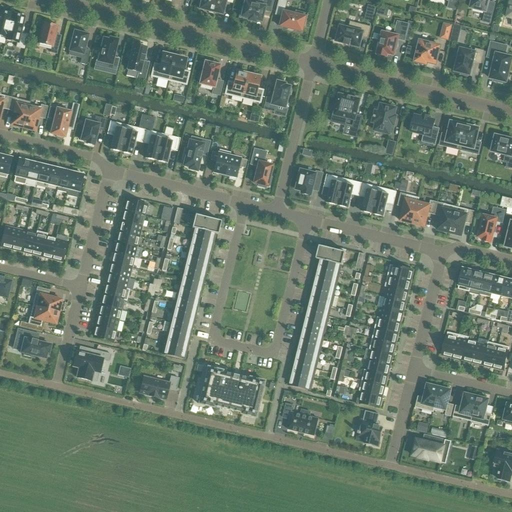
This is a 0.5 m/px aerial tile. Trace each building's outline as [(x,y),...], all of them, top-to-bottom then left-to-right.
[(201,0),(199,9),(222,15),(226,2),(232,3),(232,0),(201,0)] [(241,8),(239,18),(248,20),(248,21),(255,23),(256,21),(261,22),(264,11),(271,13),(273,0),(256,0),(255,5),(245,2),(243,9),(241,8)] [(286,2),(279,0),(278,0),(275,15),(282,17),(279,27),(287,29),(293,31),(293,30),(301,32),(303,26),(305,27),(308,14),(295,11),(294,15),(283,12),(286,2)] [(446,0),(450,1),(448,8),(456,10),(457,0),(446,0)] [(472,0),(472,1),(473,1),(471,8),(485,12),(483,21),(490,23),(495,4),(488,2),(488,0),(472,0)] [(376,8),(368,6),(366,13),(374,15),(376,8)] [(0,35),(6,37),(12,15),(8,14),(8,12),(2,10),(1,13),(0,12),(0,13),(0,35)] [(14,15),(12,15),(6,37),(6,39),(18,42),(16,47),(24,49),(28,35),(21,33),(25,18),(22,17),(23,15),(15,13),(14,15)] [(45,24),(44,24),(39,44),(52,47),(51,50),(57,52),(60,40),(54,38),(57,27),(51,25),(51,23),(46,22),(45,24)] [(348,29),(340,27),(339,32),(337,32),(335,41),(345,44),(344,45),(350,47),(350,45),(360,48),(362,37),(368,39),(371,27),(350,22),(348,29)] [(378,52),(377,55),(387,57),(388,55),(394,56),(398,40),(405,41),(409,25),(397,22),(394,36),(383,33),(380,44),(378,43),(375,52),(378,52)] [(444,24),(440,39),(448,41),(452,26),(444,24)] [(90,51),(85,50),(88,35),(87,35),(87,33),(79,31),(79,33),(74,32),(73,40),(70,39),(69,47),(71,47),(68,55),(81,58),(80,64),(87,66),(90,51)] [(116,71),(119,59),(114,58),(118,41),(110,39),(109,41),(104,39),(101,52),(99,52),(97,59),(99,60),(98,62),(105,64),(104,68),(116,71)] [(420,42),(415,62),(427,65),(427,63),(436,65),(440,47),(420,42)] [(490,78),(490,79),(491,79),(493,80),(493,82),(503,84),(503,82),(505,82),(505,83),(506,83),(507,82),(506,82),(509,71),(511,72),(511,71),(511,62),(511,59),(511,58),(511,57),(511,58),(505,56),(507,46),(490,42),(487,58),(494,60),(490,78)] [(145,81),(149,63),(144,62),(145,57),(144,57),(146,49),(141,48),(142,46),(134,44),(132,51),(130,51),(128,60),(130,61),(127,70),(138,73),(136,79),(145,81)] [(475,53),(460,49),(455,72),(461,74),(460,75),(468,77),(468,75),(470,76),(474,62),(480,64),(483,52),(476,50),(475,53)] [(170,56),(163,54),(160,65),(154,64),(151,77),(169,81),(175,56),(170,55),(170,56)] [(179,57),(175,56),(169,81),(186,85),(189,73),(183,71),(186,60),(179,58),(179,57)] [(214,65),(215,62),(208,61),(207,63),(205,62),(202,74),(200,73),(198,80),(201,81),(200,84),(214,88),(212,94),(219,96),(223,82),(216,80),(220,66),(214,65)] [(244,74),(237,72),(234,84),(228,82),(225,95),(242,99),(248,74),(244,73),(244,74)] [(253,76),(248,74),(242,99),(260,103),(263,91),(257,89),(260,78),(253,76)] [(285,84),(276,82),(272,100),(266,98),(263,110),(275,113),(276,107),(285,109),(287,99),(289,99),(291,91),(289,91),(290,87),(285,86),(285,84)] [(135,86),(134,93),(142,94),(143,88),(135,86)] [(8,111),(11,97),(4,95),(3,100),(0,98),(0,115),(2,109),(8,111)] [(174,95),(172,101),(183,104),(184,97),(174,95)] [(356,116),(360,100),(353,99),(353,98),(347,97),(340,95),(338,105),(336,104),(331,122),(345,126),(347,119),(355,121),(351,136),(357,138),(362,118),(356,116)] [(23,129),(29,106),(17,103),(18,98),(11,97),(8,111),(14,112),(11,126),(23,129)] [(29,106),(23,129),(35,132),(38,118),(45,120),(48,106),(41,104),(40,109),(29,106)] [(74,127),(79,106),(73,104),(71,113),(57,110),(54,122),(52,122),(51,128),(53,129),(51,134),(57,136),(56,138),(63,139),(63,137),(65,138),(68,125),(74,127)] [(375,131),(389,135),(392,125),(394,126),(395,122),(393,122),(394,117),(396,109),(381,105),(379,113),(376,112),(373,123),(376,124),(375,131)] [(423,118),(413,115),(411,123),(413,123),(411,132),(423,136),(422,142),(436,146),(440,129),(434,127),(435,121),(428,119),(429,117),(423,116),(423,118)] [(94,124),(85,122),(81,141),(86,142),(86,144),(94,146),(98,130),(104,132),(106,120),(95,117),(94,124)] [(110,150),(121,153),(127,131),(128,125),(110,121),(107,135),(114,136),(110,150)] [(440,146),(459,150),(465,124),(456,122),(456,124),(451,123),(448,135),(443,134),(440,146)] [(465,124),(459,150),(478,155),(481,144),(475,142),(479,129),(474,128),(474,126),(465,124)] [(142,143),(145,129),(138,127),(136,133),(127,131),(121,153),(132,155),(135,142),(142,143)] [(156,161),(161,139),(152,137),(153,131),(145,129),(142,143),(149,145),(145,159),(156,161)] [(161,139),(156,161),(167,164),(170,150),(177,152),(180,138),(173,136),(171,142),(161,139)] [(503,137),(496,136),(495,137),(494,137),(492,145),(493,146),(492,152),(505,156),(504,163),(507,164),(506,168),(511,169),(511,139),(509,139),(503,137)] [(203,145),(190,142),(188,151),(186,150),(183,160),(185,160),(184,166),(190,168),(189,170),(197,171),(200,159),(201,159),(202,156),(207,157),(210,142),(204,140),(203,145)] [(396,143),(389,141),(386,154),(393,156),(396,143)] [(267,189),(273,164),(265,162),(267,152),(254,149),(250,165),(258,167),(253,185),(267,189)] [(229,156),(212,152),(210,160),(216,162),(214,173),(224,176),(229,156)] [(12,158),(1,156),(0,158),(0,177),(6,179),(12,158)] [(247,161),(229,156),(224,176),(235,179),(238,167),(245,169),(247,161)] [(30,162),(19,160),(14,182),(25,185),(26,180),(30,162)] [(37,182),(41,165),(30,162),(26,180),(37,182)] [(51,168),(41,165),(37,182),(36,186),(46,189),(47,185),(51,168)] [(56,169),(51,168),(47,185),(57,188),(62,168),(56,167),(56,169)] [(68,170),(62,168),(57,191),(67,193),(66,196),(67,196),(72,173),(67,171),(68,170)] [(316,174),(301,170),(300,172),(298,171),(296,179),(298,180),(296,190),(302,191),(301,194),(311,196),(313,186),(320,187),(323,174),(317,172),(316,174)] [(83,175),(72,173),(67,196),(78,198),(79,193),(83,175)] [(344,179),(327,175),(324,188),(330,189),(327,203),(338,206),(344,179)] [(344,179),(338,206),(349,209),(352,195),(359,196),(362,184),(344,179)] [(379,188),(362,184),(359,196),(365,198),(362,212),(373,215),(379,188)] [(397,192),(380,188),(373,215),(384,217),(387,204),(394,205),(397,192)] [(408,194),(401,192),(397,206),(404,208),(400,221),(413,224),(418,202),(407,199),(408,194)] [(430,204),(418,202),(413,224),(425,227),(428,214),(434,215),(438,201),(431,200),(430,204)] [(147,205),(127,201),(125,212),(144,216),(147,205)] [(445,203),(438,201),(434,215),(441,217),(437,230),(449,233),(455,211),(444,208),(445,203)] [(52,211),(62,214),(63,210),(64,208),(53,205),(52,211)] [(505,211),(494,208),(491,218),(484,216),(482,224),(480,223),(478,231),(480,231),(478,238),(483,239),(482,242),(491,244),(497,222),(502,223),(505,211)] [(466,213),(455,211),(449,233),(462,236),(465,223),(471,224),(475,211),(468,209),(466,213)] [(122,222),(141,227),(144,216),(125,212),(122,222)] [(195,216),(192,229),(195,230),(195,229),(214,234),(218,235),(221,222),(195,216)] [(141,227),(122,222),(120,233),(139,237),(141,227)] [(16,230),(6,228),(1,247),(12,249),(16,230)] [(212,244),(214,234),(195,229),(195,230),(192,239),(212,244)] [(27,233),(17,230),(12,250),(22,252),(27,233)] [(47,234),(37,232),(36,235),(32,254),(41,257),(46,238),(47,234)] [(36,235),(27,233),(22,252),(32,254),(36,235)] [(117,243),(136,248),(139,237),(120,233),(117,243)] [(56,240),(46,238),(41,257),(51,259),(56,240)] [(190,250),(209,255),(212,244),(192,239),(190,250)] [(67,243),(56,240),(51,259),(62,262),(67,243)] [(136,248),(117,243),(114,254),(134,258),(136,248)] [(343,266),(346,253),(320,247),(317,260),(320,260),(321,260),(340,265),(343,266)] [(209,255),(190,250),(187,260),(207,265),(209,255)] [(112,264),(131,269),(134,258),(114,254),(112,264)] [(184,271),(204,276),(207,265),(187,260),(184,271)] [(318,270),(338,275),(340,265),(321,260),(320,260),(318,270)] [(131,269),(112,264),(109,275),(128,279),(131,269)] [(390,265),(388,276),(410,282),(413,271),(390,265)] [(474,271),(463,269),(458,290),(469,292),(470,289),(474,271)] [(316,281),(335,285),(338,275),(318,270),(316,281)] [(204,276),(184,271),(182,281),(201,286),(204,276)] [(480,291),(484,274),(474,271),(470,289),(480,291)] [(484,274),(480,291),(491,294),(495,277),(484,274)] [(107,285),(126,290),(128,279),(109,275),(107,285)] [(388,276),(385,287),(389,288),(408,292),(410,282),(388,276)] [(506,279),(495,277),(491,294),(501,296),(506,279)] [(0,296),(7,298),(9,290),(11,291),(13,283),(3,280),(3,279),(0,278),(0,296)] [(511,280),(506,279),(501,296),(511,299),(511,297),(511,278),(511,280)] [(201,286),(182,281),(179,292),(199,297),(201,286)] [(335,285),(316,281),(313,291),(332,296),(335,285)] [(104,295),(123,300),(127,301),(130,291),(107,285),(104,295)] [(37,288),(32,306),(59,313),(62,300),(48,297),(50,291),(37,288)] [(386,298),(405,303),(408,292),(389,288),(386,298)] [(310,302),(330,306),(332,296),(313,291),(310,302)] [(177,302),(196,307),(199,297),(179,292),(177,302)] [(102,306),(121,311),(123,300),(104,295),(102,306)] [(383,308),(403,313),(405,303),(386,298),(383,308)] [(196,307),(177,302),(174,313),(194,317),(196,307)] [(330,306),(310,302),(308,312),(327,317),(330,306)] [(32,306),(28,325),(41,327),(42,321),(56,324),(59,313),(32,306)] [(121,311),(102,306),(99,316),(118,321),(121,311)] [(381,319),(400,324),(403,313),(383,308),(381,319)] [(305,323),(325,327),(327,317),(308,312),(305,323)] [(194,317),(174,313),(172,323),(191,328),(194,317)] [(96,327),(116,332),(118,321),(99,316),(96,327)] [(397,334),(400,324),(381,319),(378,318),(376,329),(397,334)] [(169,334),(189,338),(191,328),(172,323),(169,334)] [(325,327),(305,323),(303,333),(322,338),(325,327)] [(116,332),(96,327),(94,338),(113,343),(116,332)] [(39,335),(18,329),(14,343),(23,345),(21,353),(23,354),(23,356),(31,358),(31,355),(45,359),(47,353),(49,354),(51,346),(37,342),(39,335)] [(376,329),(375,329),(372,339),(373,339),(395,345),(397,334),(376,329)] [(300,344),(320,348),(322,338),(303,333),(300,344)] [(459,335),(448,333),(442,355),(453,358),(458,338),(459,335)] [(189,338),(169,334),(166,344),(186,349),(189,338)] [(468,341),(458,338),(453,358),(463,360),(468,341)] [(392,355),(395,345),(373,339),(370,350),(373,350),(392,355)] [(478,344),(468,341),(463,360),(473,363),(478,344)] [(498,345),(488,343),(488,346),(483,365),(492,368),(498,345)] [(186,349),(166,344),(164,355),(183,360),(186,349)] [(320,348),(300,344),(297,354),(317,359),(320,348)] [(488,346),(478,344),(473,363),(483,365),(488,346)] [(509,348),(498,345),(493,368),(504,370),(509,348)] [(110,361),(111,355),(91,350),(89,356),(80,354),(80,357),(76,356),(73,367),(79,369),(77,378),(91,382),(94,373),(99,374),(103,360),(110,361)] [(370,361),(390,366),(392,355),(373,350),(370,361)] [(295,365),(314,369),(317,359),(297,354),(295,365)] [(368,371),(387,376),(390,366),(370,361),(368,371)] [(314,369),(295,365),(292,375),(312,380),(314,369)] [(222,371),(208,368),(199,404),(213,408),(214,406),(241,413),(241,414),(255,418),(264,382),(250,378),(249,380),(222,373),(222,371)] [(384,387),(387,376),(368,371),(365,371),(362,381),(384,387)] [(290,386),(309,391),(312,380),(292,375),(290,386)] [(143,378),(139,393),(149,396),(158,399),(158,398),(166,400),(168,390),(176,391),(179,379),(171,377),(169,384),(143,378)] [(382,397),(384,387),(362,381),(360,392),(382,397)] [(427,385),(424,398),(418,397),(415,408),(434,413),(435,408),(434,408),(439,387),(427,385)] [(439,387),(434,408),(435,408),(446,411),(445,416),(451,417),(454,405),(448,404),(451,390),(439,387)] [(379,408),(382,397),(360,392),(359,392),(357,402),(379,408)] [(465,394),(462,407),(456,406),(453,417),(471,422),(477,397),(465,394)] [(477,397),(471,422),(489,426),(492,415),(486,413),(489,400),(477,397)] [(292,413),(294,406),(286,404),(283,418),(290,420),(287,430),(314,436),(319,419),(310,417),(311,412),(302,410),(301,415),(292,413)] [(377,421),(364,418),(364,421),(362,420),(358,437),(366,439),(365,444),(379,448),(383,429),(380,428),(380,427),(376,426),(377,421)] [(440,430),(438,436),(446,438),(448,432),(440,430)] [(426,442),(417,440),(413,456),(418,457),(418,458),(428,461),(428,460),(440,463),(446,441),(428,436),(426,442)] [(472,446),(470,452),(478,454),(479,448),(472,446)] [(503,460),(496,459),(494,467),(501,469),(500,473),(499,473),(498,475),(499,475),(498,480),(510,483),(511,474),(511,473),(511,454),(505,452),(503,460)]
